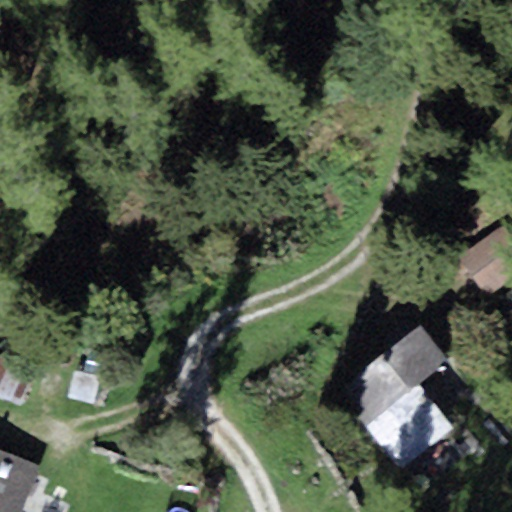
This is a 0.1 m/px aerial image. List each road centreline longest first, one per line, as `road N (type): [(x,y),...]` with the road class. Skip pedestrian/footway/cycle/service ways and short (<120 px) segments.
road 1 (track): [(268,511),(254,467),(211,417),(198,381),(199,349),(253,308),(347,264),(511,102)]
road 2 (track): [(0,423),(47,433),(82,428),(149,410),(198,381)]
